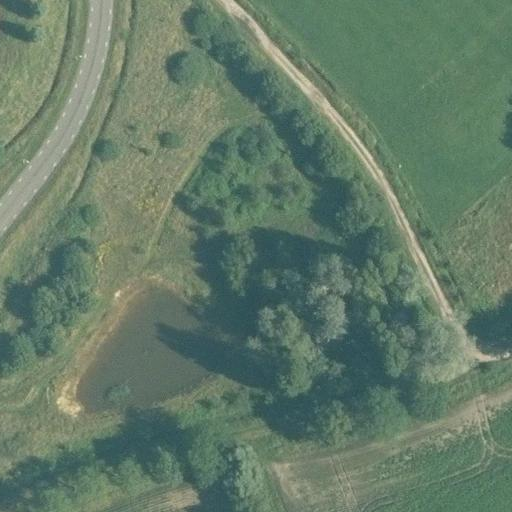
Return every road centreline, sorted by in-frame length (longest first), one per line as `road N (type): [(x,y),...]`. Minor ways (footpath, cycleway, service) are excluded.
road 1 (track): [(9,511),(46,490),(199,442),(374,403),(511,345)]
road 2 (track): [(217,0),(357,149),(476,364)]
road 3 (unclassified): [(0,220),(59,143),(90,55),(99,0)]
